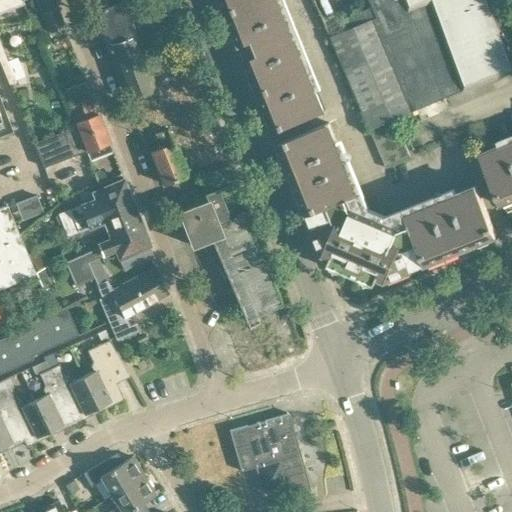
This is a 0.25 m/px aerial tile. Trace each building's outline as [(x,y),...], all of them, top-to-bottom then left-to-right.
[(22,2),(20,0),(0,0),(0,11),(22,3),(22,2)] [(35,0),(39,9),(48,33),(64,27),(54,0),(35,0)] [(279,0),(220,0),(274,132),(324,111),(279,0)] [(369,0),(373,7),(342,20),(346,31),(331,37),(370,129),(464,90),(511,71),(511,53),(492,0),(369,0)] [(123,2),(92,15),(120,85),(136,79),(118,34),(133,28),(123,2)] [(15,82),(0,44),(0,65),(8,85),(15,82)] [(85,82),(66,89),(64,90),(61,92),(68,108),(91,98),(85,82)] [(91,98),(68,108),(76,127),(86,152),(90,160),(94,158),(113,151),(98,113),(92,98),(91,98)] [(371,131),(376,143),(400,133),(395,121),(371,131)] [(328,264),(333,275),(344,271),(359,277),(363,288),(375,284),(377,277),(385,280),(496,236),(476,185),(405,214),(408,223),(398,227),(353,208),(349,197),(358,194),(329,123),(278,143),(323,254),(331,257),(328,264)] [(76,127),(61,133),(33,143),(43,167),(72,157),(86,152),(76,127)] [(405,145),(400,133),(376,143),(381,155),(405,145)] [(148,149),(162,185),(186,175),(171,139),(148,149)] [(511,141),(479,154),(480,155),(499,205),(511,199),(511,141)] [(410,157),(405,145),(381,155),(386,167),(410,157)] [(94,174),(98,184),(107,180),(103,170),(94,174)] [(56,213),(61,224),(73,219),(131,196),(124,179),(92,191),(95,198),(56,213)] [(239,320),(280,305),(244,210),(218,220),(208,195),(175,207),(189,245),(208,238),(239,320)] [(120,225),(139,218),(131,196),(73,219),(61,224),(65,236),(78,231),(79,233),(105,222),(108,230),(120,225)] [(0,208),(0,288),(36,273),(16,229),(6,206),(0,208)] [(118,257),(148,245),(149,244),(139,218),(120,225),(108,230),(110,236),(97,242),(98,247),(86,252),(65,261),(75,285),(94,277),(90,267),(87,259),(101,254),(102,255),(103,258),(117,253),(118,257)] [(148,245),(118,257),(123,269),(152,256),(148,245)] [(168,292),(155,266),(137,276),(113,291),(108,280),(109,280),(99,256),(102,255),(101,254),(87,259),(90,267),(94,277),(98,288),(101,297),(98,298),(117,340),(139,330),(135,323),(130,325),(126,317),(168,292)] [(43,290),(55,284),(47,265),(36,272),(43,290)] [(66,306),(60,309),(65,321),(71,318),(66,306)] [(60,309),(54,311),(59,324),(65,321),(60,309)] [(54,311),(48,314),(53,326),(59,324),(54,311)] [(48,314),(42,317),(47,329),(53,326),(48,314)] [(42,317),(36,319),(41,332),(47,329),(42,317)] [(15,348),(7,351),(1,354),(0,354),(0,359),(3,358),(9,356),(15,353),(21,350),(19,347),(25,344),(31,341),(37,339),(43,336),(49,333),(55,331),(61,328),(67,325),(73,323),(71,318),(65,321),(59,324),(53,326),(47,329),(41,332),(35,334),(29,337),(23,340),(17,342),(13,334),(9,336),(15,348)] [(36,319),(30,322),(35,334),(41,332),(36,319)] [(30,322),(24,325),(29,337),(35,334),(30,322)] [(73,323),(67,325),(73,338),(79,335),(73,323)] [(24,325),(18,327),(23,340),(29,337),(24,325)] [(67,325),(61,328),(67,340),(73,338),(67,325)] [(12,330),(13,334),(17,342),(23,340),(18,327),(12,330)] [(67,340),(61,328),(55,331),(61,343),(67,340)] [(93,371),(82,376),(99,411),(104,409),(103,405),(108,403),(113,404),(124,399),(116,383),(130,376),(109,339),(109,340),(104,329),(97,333),(102,343),(87,350),(93,361),(91,366),(93,371)] [(61,343),(55,331),(49,333),(55,346),(61,343)] [(55,346),(49,333),(43,336),(49,348),(55,346)] [(145,334),(136,339),(139,344),(147,340),(145,334)] [(9,336),(2,339),(7,351),(15,348),(9,336)] [(43,336),(37,339),(43,351),(49,348),(43,336)] [(43,351),(37,339),(31,341),(37,354),(41,352),(43,351)] [(37,354),(31,341),(25,344),(32,360),(34,359),(32,356),(37,354)] [(25,344),(19,347),(21,350),(26,363),(32,360),(25,344)] [(67,346),(58,351),(63,361),(67,363),(74,360),(67,346)] [(21,350),(15,353),(20,365),(26,363),(21,350)] [(48,354),(43,356),(45,360),(49,369),(75,423),(86,418),(88,412),(93,410),(94,413),(99,411),(82,376),(72,382),(69,377),(65,375),(59,364),(53,352),(48,354)] [(15,353),(9,356),(14,368),(20,365),(15,353)] [(9,356),(3,358),(8,371),(14,368),(9,356)] [(3,358),(0,359),(0,368),(2,373),(8,371),(3,358)] [(136,364),(139,370),(146,366),(143,359),(136,364)] [(45,394),(35,400),(51,434),(56,432),(55,428),(60,426),(65,428),(75,423),(49,369),(39,373),(45,385),(43,390),(45,394)] [(10,376),(0,380),(0,390),(25,441),(24,441),(27,446),(38,441),(40,436),(45,433),(46,437),(51,434),(35,400),(24,405),(22,400),(16,398),(12,389),(14,384),(10,376)] [(0,450),(1,452),(6,450),(4,446),(9,444),(15,446),(24,441),(25,441),(0,390),(0,450)] [(311,490),(289,413),(229,430),(241,471),(255,467),(262,491),(286,484),(290,496),(311,490)] [(109,457),(83,473),(91,486),(103,479),(112,495),(144,475),(132,456),(115,466),(109,457)] [(142,511),(139,505),(156,495),(144,475),(112,495),(119,505),(106,511),(142,511)] [(64,485),(69,495),(75,492),(77,485),(74,479),(64,485)] [(38,511),(64,511),(59,501),(38,511)]
